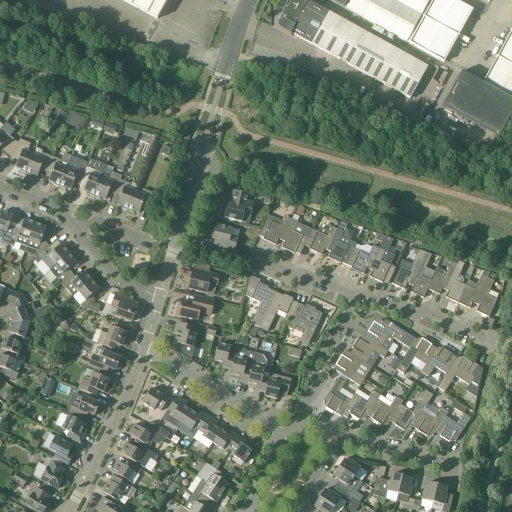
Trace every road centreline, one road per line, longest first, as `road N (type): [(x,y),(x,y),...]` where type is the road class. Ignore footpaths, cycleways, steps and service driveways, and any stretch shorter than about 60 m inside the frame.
road 1 (unclassified): [(160,295),(250,0)]
road 2 (unknown): [(239,24),(434,120)]
road 3 (residential): [(0,187),(54,208),(116,276),(160,295)]
road 4 (residential): [(68,511),(145,346)]
road 5 (residential): [(288,434),(145,346)]
road 6 (residential): [(298,430),(317,361),(360,289)]
road 7 (residential): [(493,344),(360,289)]
